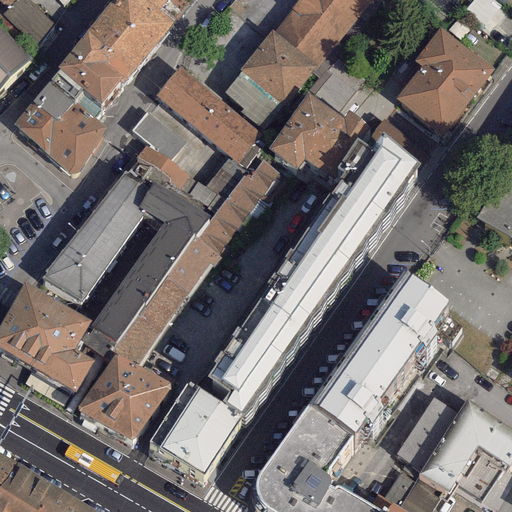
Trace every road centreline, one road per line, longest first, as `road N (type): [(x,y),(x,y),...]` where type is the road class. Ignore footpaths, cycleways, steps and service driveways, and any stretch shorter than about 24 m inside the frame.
road 1 (residential): [(214,511),(511,98)]
road 2 (unknown): [(123,489),(314,195)]
road 3 (residential): [(82,210),(129,117),(230,0)]
road 4 (primary): [(0,415),(161,511)]
road 5 (residential): [(0,148),(113,0)]
road 6 (residential): [(0,327),(82,210)]
